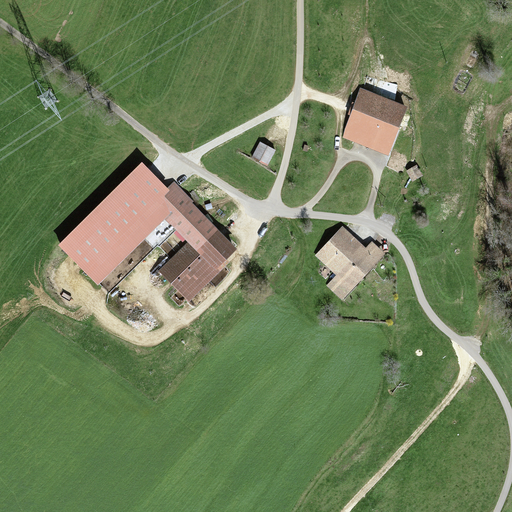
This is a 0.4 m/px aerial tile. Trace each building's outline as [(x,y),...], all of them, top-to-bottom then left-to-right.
[(407,108),(360,89),(341,138),(389,157),(407,108)] [(275,150),(260,142),(252,158),(267,166),(275,150)] [(229,262),(225,258),(235,248),(194,207),(199,202),(179,182),(169,191),(141,163),(57,245),(97,286),(166,219),(188,241),(157,271),(188,302),(229,262)] [(417,165),(406,171),(412,182),(423,176),(417,165)] [(343,299),(386,254),(372,241),(366,248),(343,226),(315,255),(337,276),(328,285),(343,299)]
